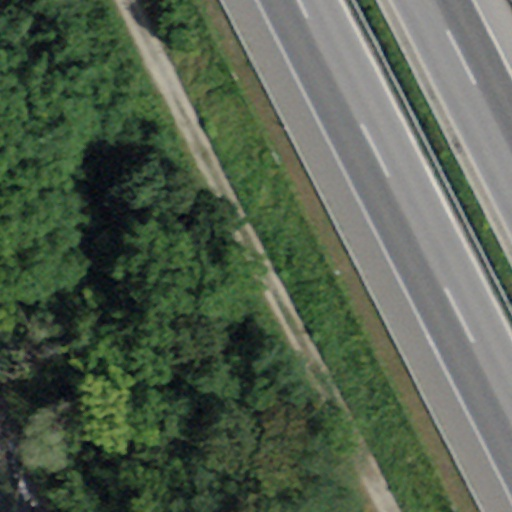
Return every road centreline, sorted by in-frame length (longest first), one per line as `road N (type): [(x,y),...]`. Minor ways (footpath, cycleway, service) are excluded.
road 1 (track): [(389,511),(132,0)]
road 2 (motorway): [(287,0),(511,438)]
road 3 (motorway): [(511,186),(416,0)]
